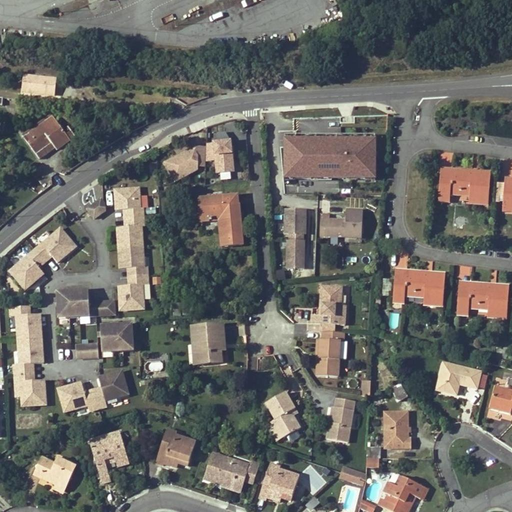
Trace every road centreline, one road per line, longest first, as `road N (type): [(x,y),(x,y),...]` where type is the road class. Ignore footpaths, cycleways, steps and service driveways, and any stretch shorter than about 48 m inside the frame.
road 1 (tertiary): [(0,248),(52,201),(157,133),(252,97)]
road 2 (unknown): [(65,192),(100,245),(101,271),(47,289),(49,358),(58,372),(96,370)]
road 3 (residential): [(252,97),(270,333)]
road 4 (residential): [(405,131),(396,219),(415,242),(511,255)]
road 5 (unknown): [(279,96),(285,187),(320,202),(319,265)]
road 6 (tertiary): [(252,97),(409,91)]
road 7 (residential): [(463,511),(442,455),(449,434),(472,433),(511,460)]
